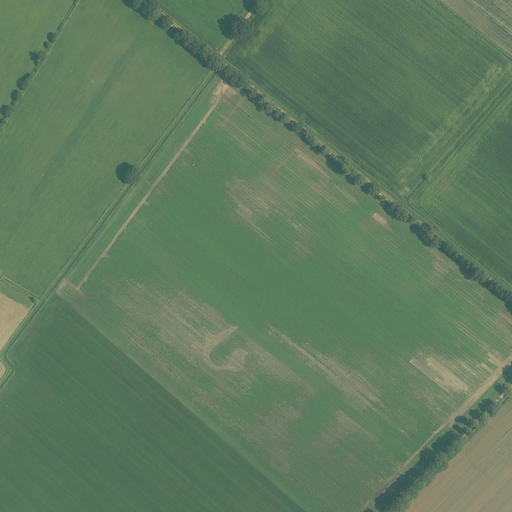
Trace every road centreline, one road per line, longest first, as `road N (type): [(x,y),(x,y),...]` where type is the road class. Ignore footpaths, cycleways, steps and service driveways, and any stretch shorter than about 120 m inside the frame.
road 1 (track): [(145,0),(511,296)]
road 2 (unclassified): [(390,511),(511,385)]
